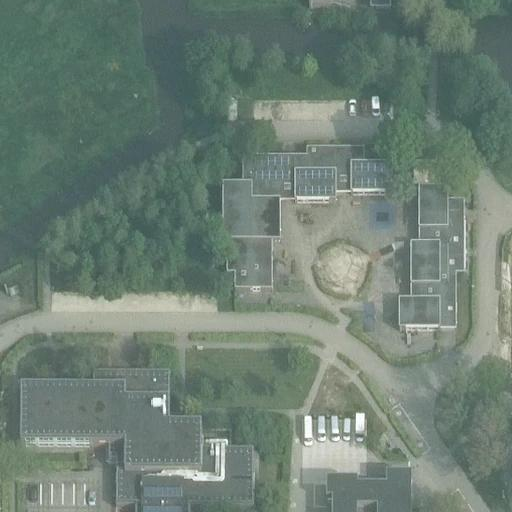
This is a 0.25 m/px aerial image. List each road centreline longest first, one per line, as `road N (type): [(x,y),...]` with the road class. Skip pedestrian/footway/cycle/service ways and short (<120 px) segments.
road 1 (residential): [(398,396),(372,363),(341,344),(276,324),(26,326),(0,353)]
road 2 (residential): [(487,213),(486,184),(450,133),(232,132)]
road 3 (residential): [(398,396),(481,355),(487,213)]
road 4 (residential): [(475,511),(398,396)]
